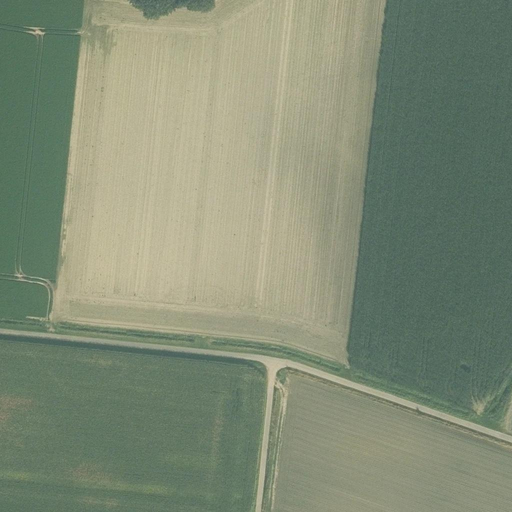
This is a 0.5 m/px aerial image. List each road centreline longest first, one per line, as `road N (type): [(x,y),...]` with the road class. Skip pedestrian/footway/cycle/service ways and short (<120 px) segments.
road 1 (unclassified): [(511,439),(274,358),(0,332)]
road 2 (track): [(274,358),(258,511)]
